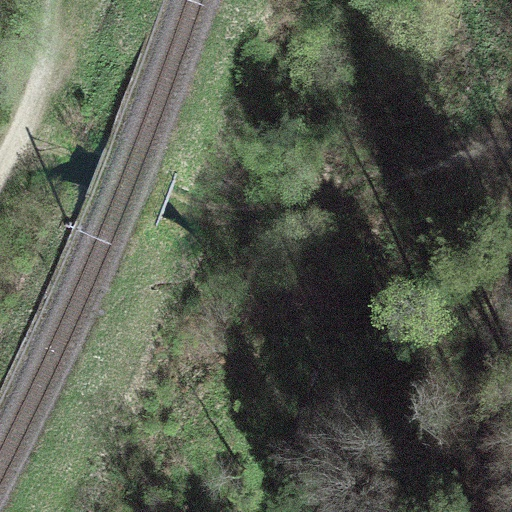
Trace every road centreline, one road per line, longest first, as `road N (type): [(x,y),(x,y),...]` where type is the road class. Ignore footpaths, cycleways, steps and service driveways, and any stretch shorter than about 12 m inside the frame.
road 1 (track): [(13,146),(235,222),(462,170),(496,176),(511,191)]
road 2 (track): [(511,261),(491,344),(489,511)]
road 3 (track): [(51,0),(32,99),(0,172)]
